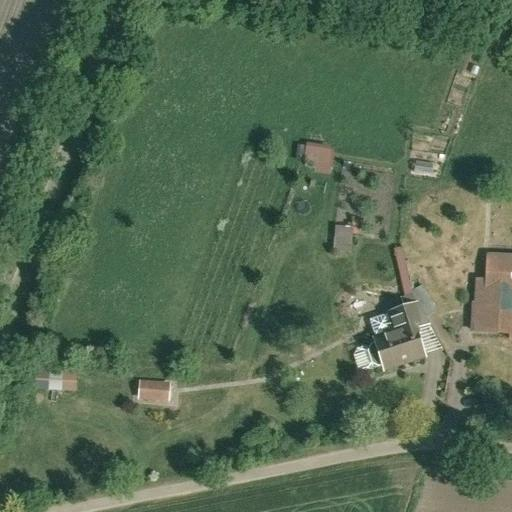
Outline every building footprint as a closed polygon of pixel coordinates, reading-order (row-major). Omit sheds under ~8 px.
[(414,132),(411,148),(443,155),(447,139),(414,132)] [(305,164),(316,164),(316,175),(333,176),(334,147),(306,146),(305,164)] [(359,225),(341,224),(339,242),(358,243),(359,225)] [(511,250),(487,248),(485,277),(475,276),(471,331),(511,333),(510,338),(511,338),(511,250)] [(367,303),(391,379),(433,365),(426,344),(422,346),(411,312),(416,311),(409,290),(367,303)] [(79,371),(51,371),(51,381),(36,381),(36,393),(79,392),(79,371)] [(175,380),(143,378),(142,398),(174,400),(175,380)]
